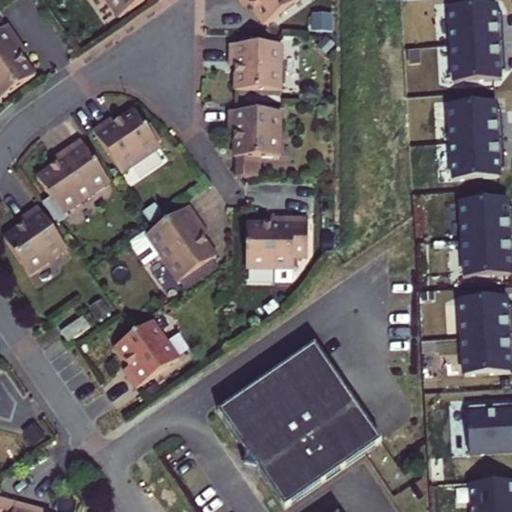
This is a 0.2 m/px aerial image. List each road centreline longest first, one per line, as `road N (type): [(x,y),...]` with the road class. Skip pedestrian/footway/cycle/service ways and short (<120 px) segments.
road 1 (residential): [(136,511),(0,312)]
road 2 (residential): [(0,153),(26,124),(99,74),(181,68)]
